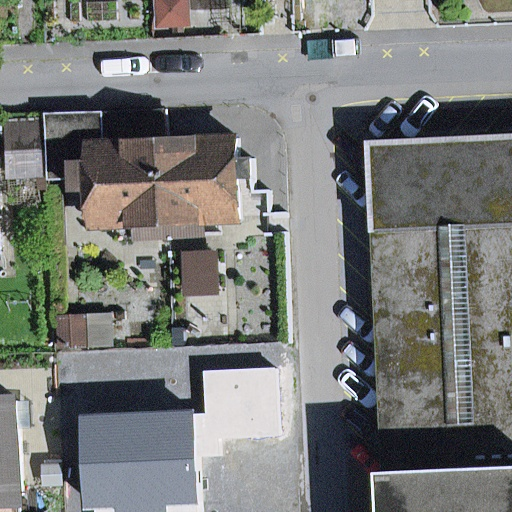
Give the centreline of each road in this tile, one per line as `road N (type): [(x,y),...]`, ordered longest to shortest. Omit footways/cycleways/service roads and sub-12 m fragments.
road 1 (residential): [(330,511),(317,66)]
road 2 (residential): [(0,78),(317,66)]
road 3 (residential): [(317,66),(511,58)]
